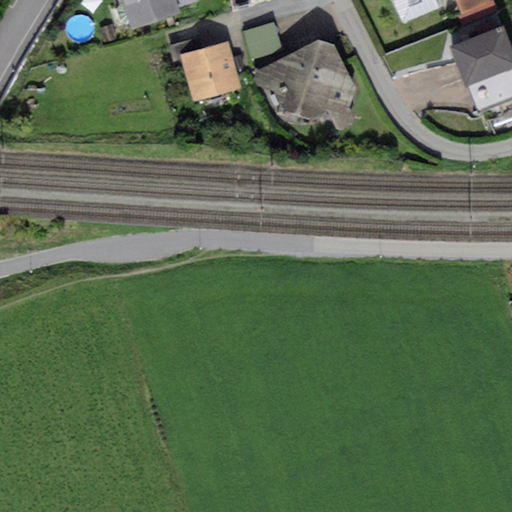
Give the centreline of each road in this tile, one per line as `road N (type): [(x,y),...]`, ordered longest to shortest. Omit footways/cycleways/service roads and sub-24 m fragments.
road 1 (residential): [(511,254),(232,248),(0,287)]
road 2 (residential): [(341,0),(384,92),(412,128),(459,152),(511,146)]
